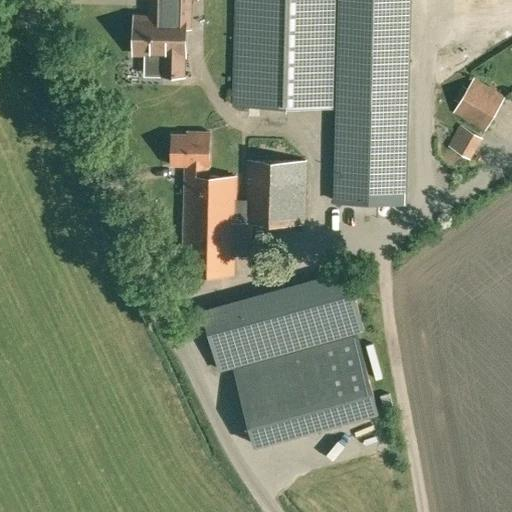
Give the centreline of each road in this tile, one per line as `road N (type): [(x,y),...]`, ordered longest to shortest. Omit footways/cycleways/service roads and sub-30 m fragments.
road 1 (unclassified): [(265,511),(210,424),(13,0)]
road 2 (unknown): [(154,304),(379,230),(462,184),(511,139)]
road 3 (track): [(390,333),(422,511)]
